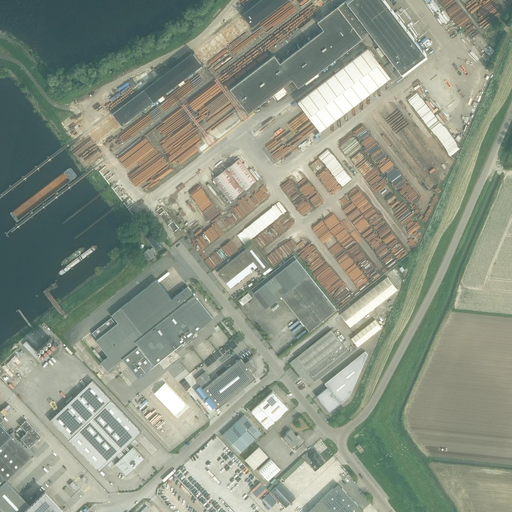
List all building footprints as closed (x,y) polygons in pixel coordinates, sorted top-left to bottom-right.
[(428,56),(384,0),(344,0),(317,21),(324,30),(281,64),(274,55),(230,89),(249,113),(293,79),(299,87),(339,56),(355,44),(371,32),(380,44),(404,75),(428,56)] [(251,27),(286,0),(260,0),(242,15),(251,27)] [(144,89),(113,113),(122,126),(154,102),(158,98),(161,102),(165,99),(162,95),(175,86),(178,83),(180,86),(185,83),(183,80),(203,64),(194,52),(144,89)] [(489,56),(476,64),(479,70),(483,67),(486,70),(492,67),(489,63),(492,61),(489,56)] [(158,74),(165,68),(162,64),(155,70),(158,74)] [(151,69),(141,77),(146,83),(155,75),(151,69)] [(417,107),(426,99),(422,95),(413,102),(417,107)] [(75,117),(82,126),(85,124),(78,115),(75,117)] [(140,143),(124,154),(128,159),(134,155),(138,161),(151,153),(144,143),(142,145),(140,143)] [(244,190),(256,181),(239,159),(227,168),(244,190)] [(231,201),(243,191),(226,169),(213,178),(231,201)] [(253,211),(273,197),(265,187),(250,198),(256,206),(254,208),(250,208),(250,210),(247,212),(245,212),(245,214),(239,215),(239,218),(236,219),(237,222),(238,223),(239,223),(246,218),(246,217),(249,216),(249,214),(253,211)] [(183,203),(176,209),(187,222),(194,231),(203,223),(188,206),(187,207),(183,203)] [(155,248),(161,244),(154,234),(148,239),(155,248)] [(223,264),(238,250),(231,243),(227,247),(226,246),(216,255),(223,264)] [(271,267),(252,244),(217,272),(226,283),(253,261),(263,273),(271,267)] [(150,249),(149,248),(142,253),(149,261),(155,256),(154,254),(156,252),(152,248),(150,249)] [(337,310),(294,256),(250,290),(265,309),(281,296),(309,332),(317,325),(337,310)] [(209,260),(207,262),(214,270),(216,267),(209,260)] [(350,327),(369,312),(397,290),(387,277),(340,314),(350,327)] [(138,377),(154,365),(174,350),(176,353),(196,337),(194,334),(213,318),(200,302),(195,295),(194,293),(193,293),(188,286),(172,299),(156,279),(121,307),(112,315),(118,322),(116,324),(97,339),(95,340),(108,356),(100,362),(107,370),(113,366),(123,358),(126,362),(138,377)] [(242,305),(252,298),(248,293),(238,301),(242,305)] [(97,339),(116,324),(111,318),(92,333),(97,339)] [(381,328),(375,320),(351,339),(357,347),(381,328)] [(290,363),(308,386),(314,380),(314,381),(349,353),(331,329),(296,357),(296,358),(290,363)] [(40,363),(44,359),(27,341),(23,344),(40,363)] [(327,387),(317,396),(330,412),(341,403),(349,396),(368,354),(365,351),(325,383),(327,387)] [(15,356),(11,359),(20,369),(24,366),(15,356)] [(245,363),(241,359),(213,381),(205,371),(196,379),(218,408),(256,378),(252,373),(257,369),(249,359),(245,363)] [(130,472),(145,458),(134,446),(137,442),(134,439),(141,431),(93,380),(50,420),(99,472),(107,464),(111,468),(115,464),(124,473),(126,475),(130,472)] [(165,383),(154,393),(175,415),(186,404),(165,383)] [(267,429),(289,409),(272,391),(250,411),(267,429)] [(0,511),(65,511),(45,490),(29,505),(11,486),(6,480),(34,453),(33,452),(29,448),(41,436),(37,433),(32,427),(25,420),(20,425),(22,427),(24,430),(26,432),(20,438),(13,431),(10,434),(0,423),(0,421),(3,419),(0,415),(0,511)] [(230,428),(222,435),(239,454),(247,447),(254,440),(261,433),(244,415),(237,421),(230,428)] [(296,436),(290,429),(287,432),(286,432),(287,433),(283,438),(293,449),(294,448),(296,450),(305,442),(298,434),(296,436)] [(361,453),(362,452),(364,450),(359,444),(356,447),(361,453)] [(254,469),(268,456),(259,446),(245,459),(254,469)] [(310,448),(301,457),(303,458),(312,450),(310,448)] [(318,468),(320,465),(324,462),(319,455),(316,451),(309,457),(315,464),(313,465),(313,467),(314,468),(315,469),(317,467),(318,468)] [(270,458),(258,469),(257,469),(268,481),(280,469),(270,458)] [(73,481),(69,485),(73,490),(77,486),(73,481)] [(279,484),(271,491),(286,507),(294,500),(279,484)] [(361,511),(363,510),(359,506),(342,488),(339,484),(338,484),(337,484),(333,488),(334,488),(320,500),(307,511),(361,511)]
